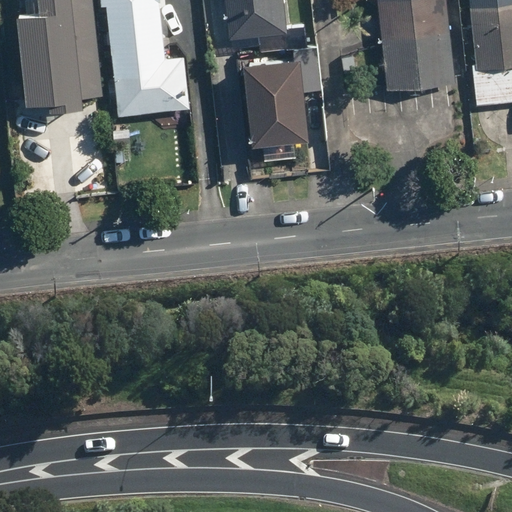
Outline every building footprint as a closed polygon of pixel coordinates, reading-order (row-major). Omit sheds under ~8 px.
[(90,0),(30,0),(32,16),(14,17),(19,105),(79,101),(78,97),(97,95),(90,0)] [(163,60),(159,0),(102,0),(110,115),(183,110),(180,59),(163,60)] [(221,0),(225,42),(283,37),(279,0),(221,0)] [(370,0),(380,88),(455,80),(446,0),(370,0)] [(511,0),(461,0),(472,109),(511,105),(511,0)] [(294,58),(230,63),(237,149),(302,144),(294,58)]
